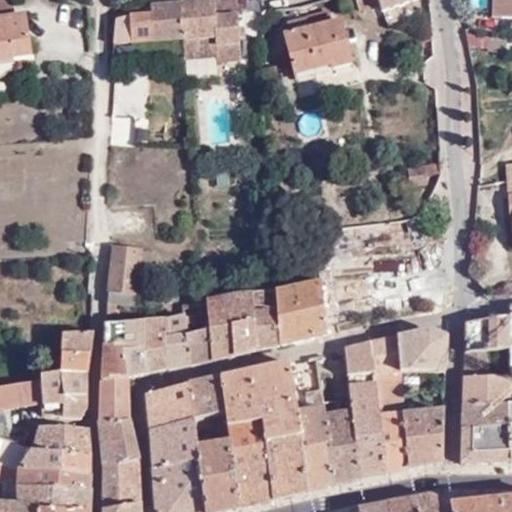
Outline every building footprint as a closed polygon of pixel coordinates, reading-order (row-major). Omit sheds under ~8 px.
[(0,0),(0,18),(14,17),(11,0),(0,0)] [(214,0),(214,1),(217,52),(219,53),(220,58),(244,56),(242,13),(246,12),(245,0),(214,0)] [(378,0),(356,0),(359,8),(379,3),(378,0)] [(382,11),(413,0),(378,0),(379,3),(382,11)] [(511,0),(495,0),(494,17),(511,17),(511,0)] [(185,38),(186,54),(217,52),(214,1),(183,2),(185,38)] [(116,19),(113,43),(185,38),(183,2),(152,5),(151,13),(116,19)] [(24,16),(14,17),(0,18),(0,59),(30,55),(24,16)] [(307,17),(287,21),(289,31),(285,32),(296,73),(330,65),(330,68),(351,63),(341,20),(309,27),(307,17)] [(471,46),(503,51),(505,37),(470,33),(471,46)] [(511,51),(511,38),(505,37),(503,51),(511,51)] [(146,75),(115,73),(112,114),(143,116),(146,75)] [(426,175),(441,172),(440,162),(409,168),(412,186),(427,183),(426,175)] [(270,228),(317,223),(317,220),(316,209),(269,213),(270,228)] [(142,250),(115,247),(110,292),(135,295),(142,250)] [(311,340),(327,333),(321,282),(277,292),(277,311),(280,347),(311,340)] [(109,302),(134,307),(135,295),(110,292),(109,302)] [(277,311),(277,292),(251,295),(253,314),(277,311)] [(253,314),(251,295),(233,296),(207,302),(210,331),(213,363),(235,357),(232,326),(254,323),(253,314)] [(210,331),(207,302),(182,308),(182,318),(185,316),(187,336),(210,331)] [(257,353),(280,347),(277,311),(253,314),(254,323),(257,353)] [(185,316),(182,318),(166,321),(165,337),(162,337),(165,371),(188,369),(187,336),(185,316)] [(509,350),(509,317),(466,324),(465,354),(509,350)] [(144,345),(145,375),(165,371),(162,337),(165,337),(166,321),(143,323),(144,345)] [(102,381),(127,378),(125,347),(144,345),(143,323),(106,324),(103,355),(102,381)] [(235,357),(257,353),(254,323),(232,326),(235,357)] [(188,369),(213,363),(210,331),(187,336),(188,369)] [(431,374),(445,374),(445,360),(446,355),(446,338),(430,332),(397,339),(398,353),(399,362),(400,376),(431,374)] [(89,356),(92,333),(62,335),(60,356),(89,356)] [(400,376),(399,362),(398,353),(397,339),(373,344),(376,377),(400,376)] [(385,476),(376,377),(373,344),(344,351),(348,382),(350,404),(351,414),(353,432),(359,481),(385,476)] [(125,347),(127,378),(145,375),(144,345),(125,347)] [(506,407),(508,407),(509,350),(465,354),(463,405),(506,407)] [(89,356),(60,356),(60,374),(86,375),(89,356)] [(319,385),(315,358),(309,360),(312,386),(319,385)] [(294,395),(289,364),(219,379),(224,416),(227,430),(261,423),(264,446),(299,437),(296,412),(294,395)] [(86,375),(60,374),(41,376),(41,377),(39,378),(39,383),(41,405),(42,411),(42,418),(80,421),(86,409),(86,375)] [(402,406),(401,397),(400,376),(376,377),(385,476),(408,471),(404,415),(395,416),(394,406),(402,406)] [(431,392),(444,391),(444,377),(431,377),(431,392)] [(99,423),(128,422),(127,378),(102,381),(100,407),(99,423)] [(224,416),(219,379),(189,386),(193,421),(224,416)] [(350,404),(348,382),(333,384),(335,407),(350,404)] [(41,405),(39,383),(19,386),(21,397),(21,408),(41,405)] [(322,408),(319,385),(312,386),(305,387),(307,411),(296,412),(299,437),(306,494),(333,487),(323,409),(322,408)] [(21,397),(19,386),(0,388),(0,411),(11,410),(21,408),(21,397)] [(193,421),(189,386),(147,395),(150,433),(194,423),(193,421)] [(507,428),(506,407),(463,405),(462,431),(507,428)] [(333,487),(359,481),(353,432),(351,414),(332,417),(330,408),(323,409),(333,487)] [(442,464),(443,411),(404,415),(408,471),(442,464)] [(227,430),(224,416),(193,421),(194,423),(195,430),(205,428),(206,430),(211,430),(213,426),(214,426),(217,428),(219,436),(227,434),(227,430)] [(104,468),(138,463),(133,440),(128,422),(99,423),(104,468)] [(194,423),(150,433),(153,471),(197,461),(195,448),(197,448),(195,430),(194,423)] [(261,423),(227,430),(227,434),(228,442),(239,509),(271,501),(264,446),(261,423)] [(69,455),(89,458),(87,430),(65,428),(38,428),(33,447),(32,448),(30,450),(50,452),(69,455)] [(461,465),(510,463),(507,428),(462,431),(461,465)] [(273,502),(306,494),(299,437),(264,446),(271,501),(273,501),(273,502)] [(30,450),(32,448),(22,444),(20,443),(13,442),(0,439),(0,465),(16,471),(30,450)] [(197,461),(203,511),(231,511),(239,510),(239,509),(228,442),(197,448),(195,448),(197,461)] [(61,475),(89,476),(89,458),(69,455),(50,452),(30,450),(16,471),(18,472),(61,475)] [(203,511),(197,461),(153,471),(156,511),(203,511)] [(104,511),(140,506),(138,463),(104,468),(104,511)] [(16,488),(88,491),(89,476),(61,475),(18,472),(17,482),(16,488)] [(0,511),(54,511),(55,511),(39,511),(13,507),(16,488),(17,482),(0,477),(0,511)] [(55,511),(66,511),(88,511),(89,491),(88,491),(16,488),(13,507),(39,511),(55,511)] [(445,511),(445,507),(430,497),(385,506),(386,511),(445,511)] [(511,511),(511,499),(450,506),(450,511),(511,511)]
